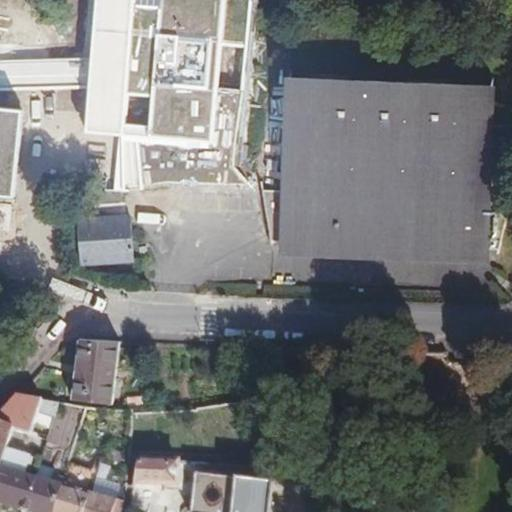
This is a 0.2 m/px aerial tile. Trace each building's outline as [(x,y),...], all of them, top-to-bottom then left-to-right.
[(82,138),(240,152),(253,0),(94,0),(87,79),(82,138)] [(511,123),(498,123),(499,84),(297,79),(293,188),(274,189),(276,240),(505,245),(511,216),(511,197),(496,197),(497,174),(511,173),(511,123)] [(25,110),(0,106),(0,194),(16,196),(25,110)] [(133,222),(82,227),(85,270),(138,264),(133,222)] [(115,406),(122,343),(81,341),(75,402),(115,406)] [(42,402),(21,397),(0,419),(0,425),(14,430),(32,435),(42,402)] [(14,430),(0,425),(0,468),(6,451),(14,430)] [(0,506),(17,511),(25,511),(37,477),(26,474),(30,458),(6,451),(0,468),(0,506)] [(181,476),(182,466),(142,463),(136,490),(180,491),(181,485),(187,485),(187,477),(181,476)] [(94,496),(100,477),(70,468),(67,481),(64,486),(89,494),(94,496)] [(272,511),(275,481),(197,476),(194,511),(272,511)] [(56,511),(64,486),(67,481),(59,479),(58,484),(37,477),(25,511),(56,511)] [(83,511),(89,494),(64,486),(56,511),(83,511)] [(122,511),(125,506),(94,496),(89,494),(83,511),(122,511)]
